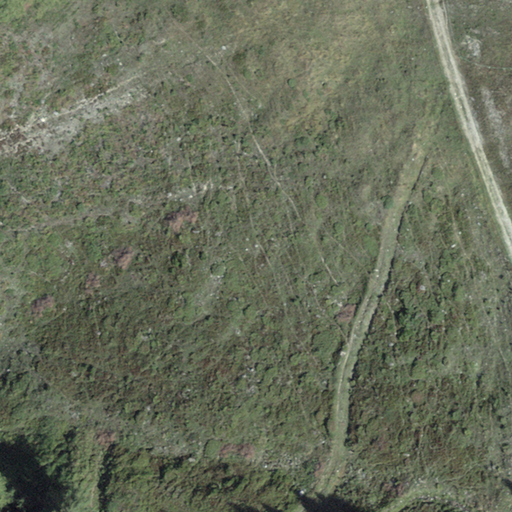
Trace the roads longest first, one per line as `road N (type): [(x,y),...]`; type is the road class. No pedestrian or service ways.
road 1 (track): [(453,71),(405,186),(360,332),(346,433),(310,511)]
road 2 (track): [(511,231),(433,0)]
